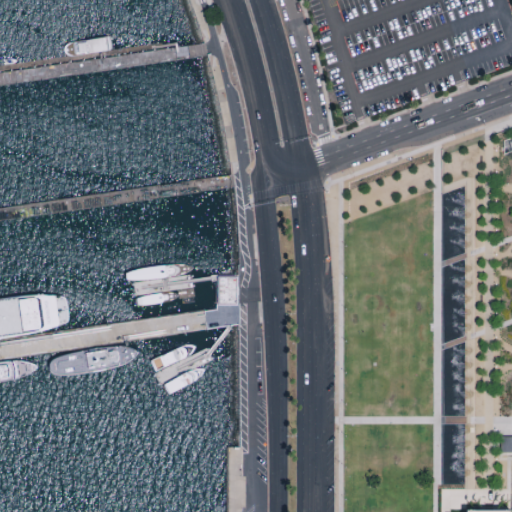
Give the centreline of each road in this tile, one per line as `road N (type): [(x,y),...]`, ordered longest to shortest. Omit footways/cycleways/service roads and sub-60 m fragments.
road 1 (primary): [(306,511),(308,242)]
road 2 (primary): [(228,0),(251,74),(266,175)]
road 3 (primary): [(299,168),(258,0)]
road 4 (secondary): [(299,168),(462,111)]
road 5 (primary): [(280,340),(280,511)]
road 6 (residential): [(287,0),(327,161)]
road 7 (primary): [(266,175),(280,340)]
